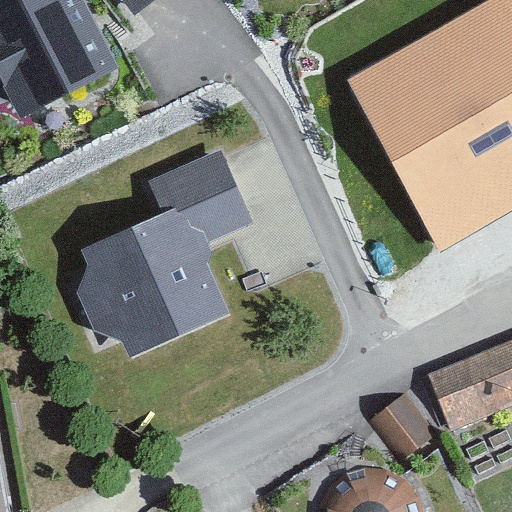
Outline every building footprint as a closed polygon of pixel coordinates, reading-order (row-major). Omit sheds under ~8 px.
[(111,58),(81,0),(0,0),(0,60),(22,104),(111,58)] [(511,0),(503,0),(338,90),(425,249),(511,202),(511,0)] [(77,259),(117,351),(216,308),(186,241),(248,213),(221,152),(161,178),(178,215),(77,259)] [(452,422),(511,394),(511,345),(434,381),(452,422)] [(0,511),(8,511),(0,464),(0,511)] [(422,511),(418,497),(407,484),(393,474),(377,469),(360,470),(344,476),(330,488),(320,503),(318,511),(422,511)]
